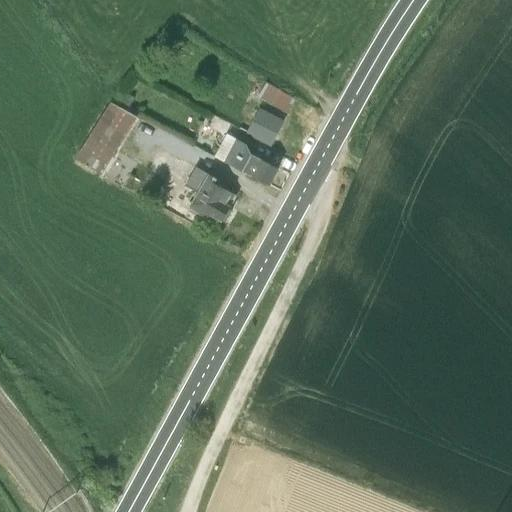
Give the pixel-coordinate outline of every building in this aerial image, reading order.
[(266,82),(258,95),(287,112),(295,98),(266,82)] [(117,104),(127,109),(134,96),(123,91),(117,104)] [(127,109),(117,104),(111,101),(75,158),(102,172),(137,114),(127,109)] [(259,108),(247,130),(271,142),(282,120),(259,108)] [(227,132),(215,154),(270,183),(279,166),(252,152),(246,142),(227,132)] [(196,165),(185,183),(198,190),(189,207),(207,217),(209,211),(222,218),(223,217),(226,219),(233,208),(229,206),(230,204),(226,202),(232,191),(221,184),(223,180),(196,165)]
